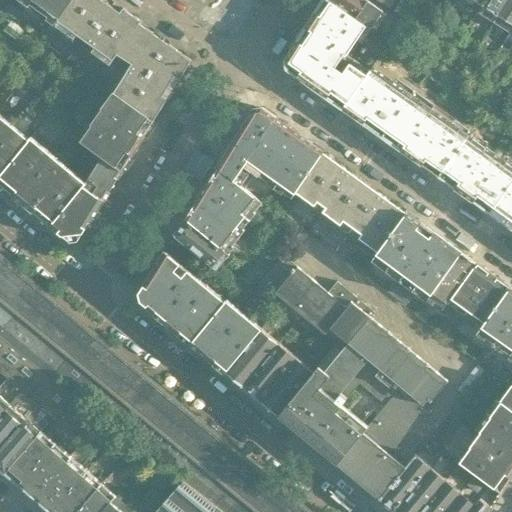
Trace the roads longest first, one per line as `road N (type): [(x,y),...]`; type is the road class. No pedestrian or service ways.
road 1 (residential): [(511,262),(234,59)]
road 2 (residential): [(351,511),(91,295)]
road 3 (residential): [(234,59),(91,295)]
